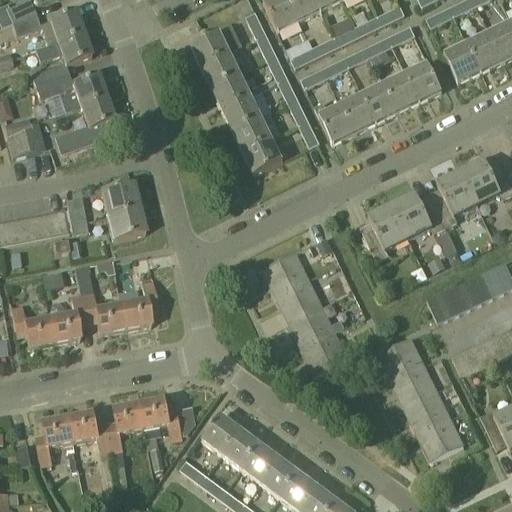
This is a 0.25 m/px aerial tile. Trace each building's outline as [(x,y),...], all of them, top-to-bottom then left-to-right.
[(29,0),(35,12),(61,0),(29,0)] [(299,28),(286,0),(282,0),(263,9),(277,39),(299,28)] [(321,18),(312,0),(286,0),(299,28),(321,18)] [(343,7),(339,0),(312,0),(321,18),(343,7)] [(421,13),(443,2),(442,0),(423,0),(416,4),(421,13)] [(476,12),(498,2),(496,0),(476,0),(471,3),(476,12)] [(453,23),(476,12),(471,3),(449,13),(453,23)] [(11,29),(36,21),(28,5),(5,15),(11,29)] [(377,23),(381,32),(404,21),(399,12),(377,23)] [(453,23),(449,13),(425,25),(430,34),(453,23)] [(47,52),(57,48),(84,39),(76,16),(49,25),(49,27),(39,30),(40,35),(47,52)] [(245,24),(255,46),(266,41),(255,19),(245,24)] [(36,21),(11,29),(15,42),(40,35),(39,30),(36,21)] [(360,43),(381,32),(377,23),(355,33),(360,43)] [(511,64),(511,30),(511,28),(488,39),(503,68),(511,64)] [(392,53),(414,42),(409,32),(387,43),(392,53)] [(334,44),(338,53),(360,43),(355,33),(334,44)] [(190,51),(201,73),(230,59),(219,37),(190,51)] [(61,60),(64,69),(65,71),(91,62),(84,39),(57,48),(47,52),(34,56),(38,68),(61,60)] [(466,50),(481,79),(503,68),(488,39),(466,50)] [(255,46),(266,68),(276,63),(266,41),(255,46)] [(371,63),(392,53),(387,43),(366,54),(371,63)] [(316,63),(338,53),(334,44),(312,54),(316,63)] [(481,79),(466,50),(444,61),(458,90),(481,79)] [(294,74),(316,63),(312,54),(289,65),(294,74)] [(349,74),(371,63),(366,54),(344,64),(349,74)] [(0,75),(12,72),(8,59),(0,61),(0,75)] [(230,59),(201,73),(211,95),(240,80),(230,59)] [(287,84),(276,63),(266,68),(276,89),(287,84)] [(328,84),(349,74),(344,64),(323,74),(328,84)] [(419,109),(441,99),(427,69),(405,80),(419,109)] [(30,81),(35,93),(64,83),(60,70),(30,81)] [(304,96),(328,84),(323,74),(299,86),(304,96)] [(71,89),(73,96),(59,101),(65,116),(80,112),(106,103),(98,79),(71,89)] [(211,95),(222,116),(251,102),(240,80),(211,95)] [(419,109),(405,80),(383,90),(398,120),(419,109)] [(39,105),(69,96),(64,83),(35,93),(39,105)] [(276,89),(287,111),(297,106),(287,84),(276,89)] [(398,120),(383,90),(362,100),(376,130),(398,120)] [(14,121),(7,99),(0,101),(0,120),(1,125),(14,121)] [(376,130),(362,100),(340,111),(355,141),(376,130)] [(251,102),(222,116),(232,138),(261,123),(251,102)] [(57,143),(62,157),(103,143),(99,131),(114,126),(106,103),(80,112),(65,117),(72,138),(57,143)] [(287,111),(298,132),(308,127),(297,106),(287,111)] [(355,141),(340,111),(318,121),(333,151),(355,141)] [(232,138),(243,159),(272,145),(261,123),(232,138)] [(29,131),(28,125),(3,131),(7,144),(31,137),(29,131)] [(298,132),(308,154),(318,149),(308,127),(298,132)] [(31,137),(7,144),(12,164),(43,156),(36,129),(29,131),(31,137)] [(272,145),(243,159),(253,181),(283,167),(272,145)] [(459,177),(476,212),(500,201),(502,205),(511,200),(511,196),(497,167),(486,172),(483,166),(459,177)] [(439,195),(428,200),(444,234),(457,227),(454,223),(476,212),(459,177),(436,188),(439,195)] [(99,197),(106,222),(139,214),(133,189),(99,197)] [(414,200),(390,211),(407,246),(430,235),(432,239),(444,234),(428,200),(417,206),(414,200)] [(70,231),(85,229),(80,203),(66,206),(70,231)] [(407,246),(390,211),(367,223),(370,229),(359,234),(376,267),(387,261),(385,257),(407,246)] [(456,223),(464,241),(488,232),(480,213),(456,223)] [(112,247),(145,239),(139,214),(106,222),(112,247)] [(51,218),(56,241),(68,239),(63,216),(51,218)] [(40,220),(44,243),(56,241),(51,218),(40,220)] [(28,223),(33,246),(44,243),(40,220),(28,223)] [(17,225),(22,248),(33,246),(28,223),(17,225)] [(5,227),(10,250),(22,248),(17,225),(5,227)] [(0,252),(10,250),(5,227),(0,227),(0,252)] [(85,229),(70,231),(70,232),(72,241),(87,239),(85,229)] [(470,248),(492,241),(489,234),(468,241),(470,248)] [(442,259),(455,257),(452,238),(439,240),(442,259)] [(328,245),(315,251),(320,262),(333,255),(328,245)] [(55,260),(69,257),(67,247),(53,249),(55,260)] [(275,302),(309,285),(296,258),(262,275),(275,302)] [(106,278),(135,276),(134,264),(106,265),(106,278)] [(504,298),(511,293),(511,283),(505,269),(493,274),(504,298)] [(493,274),(482,279),(493,303),(504,298),(493,274)] [(42,280),(45,293),(65,289),(61,275),(42,280)] [(471,285),(482,308),(493,303),(482,279),(471,285)] [(322,312),(309,285),(275,302),(288,329),(322,312)] [(471,285),(460,290),(471,313),(482,308),(471,285)] [(140,289),(144,305),(118,310),(124,336),(150,331),(148,318),(157,316),(151,287),(140,289)] [(449,295),(460,319),(471,313),(460,290),(449,295)] [(449,295),(438,300),(449,324),(460,319),(449,295)] [(86,329),(96,327),(98,341),(124,336),(118,310),(95,314),(92,298),(80,300),(86,329)] [(48,323),(53,350),(79,345),(77,331),(86,329),(80,300),(69,302),(72,319),(48,323)] [(426,306),(437,329),(449,324),(438,300),(426,306)] [(53,350),(48,323),(24,328),(21,311),(9,314),(15,343),(24,341),(27,355),(53,350)] [(335,339),(322,312),(288,329),(301,356),(335,339)] [(497,340),(508,362),(511,360),(511,340),(509,334),(497,340)] [(348,366),(335,339),(301,356),(314,383),(348,366)] [(486,346),(496,368),(508,362),(497,340),(486,346)] [(390,388),(424,372),(410,345),(376,362),(390,388)] [(474,351),(485,373),(496,368),(486,346),(474,351)] [(463,357),(473,379),(485,373),(474,351),(463,357)] [(473,379),(463,357),(451,363),(461,385),(473,379)] [(437,398),(424,372),(390,388),(403,415),(437,398)] [(437,398),(403,415),(416,441),(450,424),(437,398)] [(171,448),(183,445),(177,414),(167,416),(164,404),(138,409),(144,435),(167,430),(171,448)] [(105,427),(112,459),(123,457),(120,439),(144,435),(138,409),(112,414),(114,426),(105,427)] [(511,455),(511,412),(493,421),(492,418),(480,423),(496,457),(506,452),(509,457),(511,455)] [(68,423),(73,448),(97,444),(101,461),(112,459),(105,427),(96,429),(94,418),(68,423)] [(221,462),(240,436),(220,421),(201,448),(221,462)] [(73,448),(68,423),(42,428),(44,440),(34,442),(40,472),(52,470),(49,453),(73,448)] [(463,451),(450,424),(416,441),(429,468),(463,451)] [(260,450),(240,436),(221,462),(240,477),(260,450)] [(259,491),(279,464),(260,450),(240,477),(259,491)] [(18,474),(31,472),(27,452),(14,454),(18,474)] [(298,478),(279,464),(259,491),(279,505),(298,478)] [(180,476),(200,491),(206,483),(186,468),(180,476)] [(288,511),(303,511),(318,493),(298,478),(279,505),(288,511)] [(225,497),(206,483),(200,491),(219,505),(225,497)] [(333,511),(337,507),(318,493),(303,511),(333,511)] [(219,505),(228,511),(243,511),(245,511),(225,497),(219,505)] [(0,511),(9,511),(8,499),(0,499),(0,511)]
